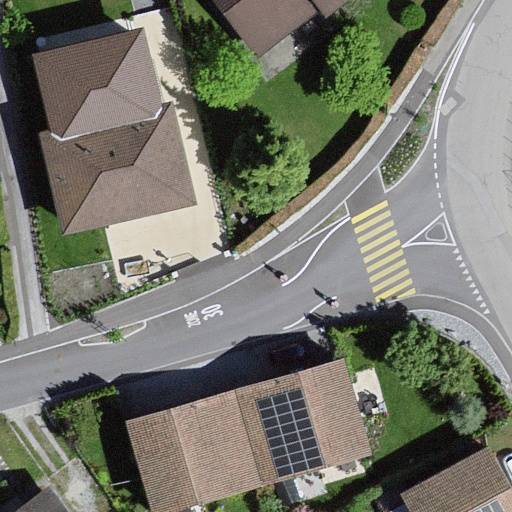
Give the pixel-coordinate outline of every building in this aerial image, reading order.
[(195,0),(242,67),(316,20),(326,27),(355,0),(195,0)] [(166,104),(43,134),(67,228),(190,198),(166,104)] [(342,360),(122,419),(147,511),(159,511),(368,456),(342,360)] [(511,511),(511,492),(487,445),(399,490),(410,511),(511,511)] [(62,511),(42,485),(5,511),(62,511)]
